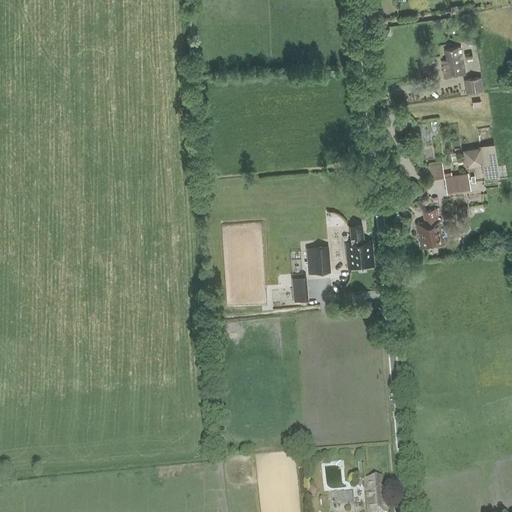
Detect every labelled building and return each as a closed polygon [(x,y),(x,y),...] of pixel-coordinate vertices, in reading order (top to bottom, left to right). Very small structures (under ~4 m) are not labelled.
[(471,23),(470,13),(463,14),(464,24),(471,23)] [(464,75),(460,47),(445,49),(446,60),(441,61),(444,79),(464,75)] [(468,94),(483,91),(481,77),(465,80),(468,94)] [(486,164),(488,177),(504,175),(501,144),(468,147),(470,166),(486,164)] [(452,176),(451,173),(444,173),(445,179),(444,179),(447,194),(471,190),(468,173),(452,176)] [(442,228),(441,220),(437,221),(437,218),(438,218),(436,209),(422,211),(424,223),(415,224),(419,249),(445,244),(444,236),(451,235),(449,226),(442,228)] [(362,226),(350,227),(351,243),(346,243),(348,269),(374,267),(372,241),(364,242),(362,226)] [(314,272),(330,271),(328,247),(312,248),(314,272)] [(307,299),(305,275),(291,276),(293,300),(307,299)] [(382,478),(380,478),(364,480),(365,489),(364,489),(366,511),(388,511),(386,489),(384,490),(382,478)]
